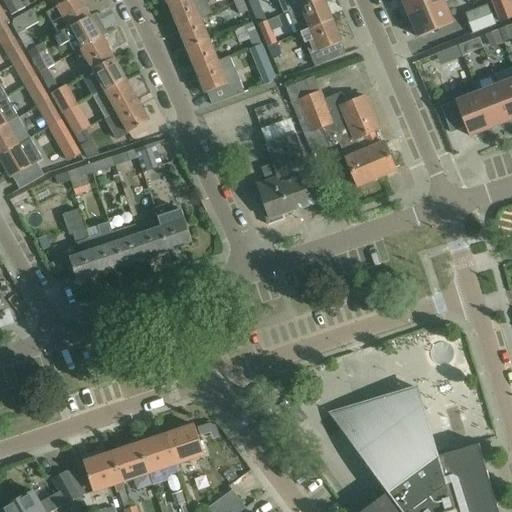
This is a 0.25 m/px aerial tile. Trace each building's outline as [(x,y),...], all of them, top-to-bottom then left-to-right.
[(21,0),(2,0),(12,16),(26,8),(21,0)] [(60,35),(92,17),(81,0),(70,0),(48,13),(60,34),(60,35)] [(205,0),(181,0),(169,5),(178,27),(201,18),(211,14),(205,0)] [(249,11),(244,0),(235,4),(240,14),(249,11)] [(267,20),(259,0),(255,0),(250,2),(259,24),(267,20)] [(277,0),(283,14),(288,12),(288,13),(318,0),(277,0)] [(324,0),(318,0),(288,13),(297,35),(301,33),(332,20),(324,0)] [(443,0),(402,0),(410,17),(445,2),(443,0)] [(454,23),(445,2),(410,17),(419,37),(454,23)] [(0,38),(3,45),(5,44),(16,38),(7,23),(8,23),(3,13),(5,12),(0,4),(0,38)] [(473,33),(496,24),(488,5),(466,14),(473,33)] [(38,32),(30,36),(26,29),(40,21),(33,9),(14,19),(13,25),(29,53),(45,44),(38,32)] [(96,25),(92,17),(60,35),(60,34),(55,37),(61,47),(75,39),(82,50),(103,38),(108,36),(100,22),(96,25)] [(201,18),(178,27),(187,49),(210,40),(201,18)] [(342,42),(332,20),(301,33),(315,67),(346,55),(341,43),(342,42)] [(263,33),(269,47),(277,43),(272,32),(271,29),(268,21),(259,25),(263,33)] [(254,48),(262,44),(253,22),(245,26),(254,48)] [(511,30),(510,26),(500,30),(504,40),(511,37),(511,30)] [(498,31),(487,35),(491,44),(501,39),(498,31)] [(103,38),(82,50),(94,71),(115,59),(103,38)] [(210,40),(187,49),(196,72),(219,62),(218,61),(210,40)] [(473,52),(469,42),(459,46),(463,56),(473,52)] [(281,53),(277,43),(269,47),(273,57),(281,53)] [(45,44),(29,53),(35,62),(50,53),(45,44)] [(448,50),(452,60),(463,56),(459,46),(448,50)] [(11,54),(17,65),(27,59),(21,48),(11,54)] [(219,62),(196,72),(205,94),(207,94),(212,106),(245,92),(231,56),(218,61),(219,62)] [(27,59),(17,65),(23,75),(33,69),(27,59)] [(115,59),(94,71),(84,76),(89,86),(96,97),(127,80),(115,59)] [(275,76),(269,62),(257,67),(265,85),(271,83),(275,76)] [(52,94),(68,85),(67,84),(60,88),(54,77),(45,82),(52,94)] [(511,120),(511,79),(497,85),(511,121),(511,120)] [(39,80),(29,86),(35,96),(45,90),(39,80)] [(127,80),(96,97),(95,98),(107,119),(111,117),(118,113),(139,101),(127,80)] [(473,84),(453,92),(470,136),(491,128),(477,93),(473,84)] [(68,85),(52,94),(64,116),(80,107),(68,85)] [(511,121),(497,85),(477,93),(491,128),(511,121)] [(330,147),(340,143),(358,186),(361,185),(362,187),(372,183),(371,180),(396,170),(389,152),(387,153),(384,146),(386,145),(365,96),(343,105),(338,94),(323,100),(320,92),(299,100),(313,132),(322,128),(330,147)] [(139,101),(118,113),(129,134),(151,122),(139,101)] [(43,113),(51,128),(63,122),(54,107),(43,113)] [(80,107),(64,116),(76,135),(84,131),(91,127),(80,107)] [(8,123),(0,108),(0,129),(9,125),(8,123)] [(19,117),(8,123),(9,125),(0,129),(0,157),(32,139),(31,139),(32,138),(19,117)] [(51,128),(50,129),(69,163),(81,156),(63,122),(51,128)] [(90,141),(84,131),(76,135),(82,146),(90,141)] [(283,214),(319,201),(295,134),(267,144),(274,164),(263,168),(268,181),(271,180),(283,214)] [(0,157),(0,158),(12,179),(44,160),(32,139),(0,157)] [(144,173),(163,167),(155,143),(136,148),(139,158),(144,173)] [(139,158),(136,148),(111,157),(115,166),(139,158)] [(111,157),(89,165),(92,174),(115,166),(111,157)] [(92,174),(89,165),(66,172),(69,182),(71,181),(76,195),(92,190),(87,175),(92,174)] [(66,172),(55,176),(59,185),(69,182),(66,172)] [(268,181),(258,185),(267,211),(264,212),(268,224),(284,218),(283,214),(271,180),(268,181)] [(65,199),(51,206),(62,228),(76,221),(65,199)] [(169,215),(166,206),(165,205),(154,208),(161,228),(169,251),(192,243),(181,210),(169,215)] [(100,234),(89,238),(101,274),(124,266),(112,232),(111,231),(108,222),(97,226),(100,234)] [(135,224),(112,232),(124,266),(146,259),(138,236),(139,235),(135,224)] [(161,228),(139,235),(138,236),(146,259),(169,251),(161,228)] [(78,242),(89,238),(86,231),(73,235),(76,242),(78,242)] [(89,238),(78,242),(82,255),(70,259),(77,282),(101,274),(89,238)] [(59,261),(50,265),(54,274),(63,271),(59,261)] [(437,457),(429,430),(417,389),(331,414),(389,493),(362,511),(498,511),(479,444),(437,457)] [(200,437),(210,433),(207,425),(197,428),(200,437)] [(192,467),(190,460),(204,455),(194,426),(167,436),(179,472),(192,467)] [(167,436),(139,445),(149,474),(150,474),(154,485),(168,480),(166,476),(179,472),(167,436)] [(139,445),(112,454),(122,483),(135,478),(149,474),(139,445)] [(235,475),(247,470),(238,447),(226,452),(235,475)] [(94,492),(115,485),(118,493),(124,491),(122,483),(112,454),(84,464),(94,492)] [(81,497),(68,473),(53,481),(59,492),(66,505),(70,503),(81,497)] [(2,511),(52,511),(66,505),(59,492),(40,503),(34,491),(1,510),(2,511)] [(240,511),(246,508),(233,491),(210,507),(213,511),(240,511)] [(86,511),(89,510),(81,496),(81,497),(70,503),(74,511),(86,511)]
